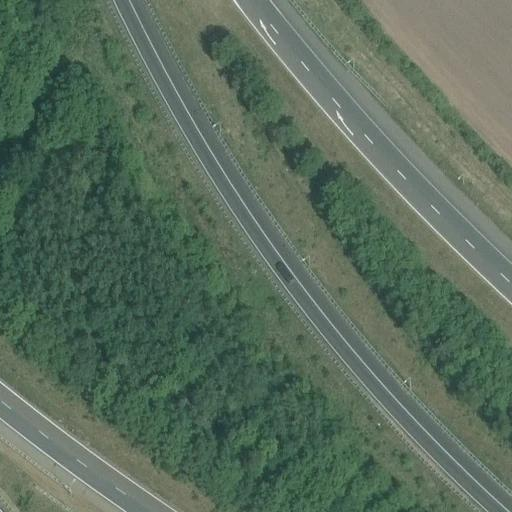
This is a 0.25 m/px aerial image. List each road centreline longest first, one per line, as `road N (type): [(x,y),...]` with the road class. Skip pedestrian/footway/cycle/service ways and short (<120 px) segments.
road 1 (motorway): [(489,511),(417,447),(336,354),(221,199),(142,61),(117,0)]
road 2 (motorway): [(511,283),(361,131),(250,0)]
road 3 (motorway): [(0,399),(149,511)]
